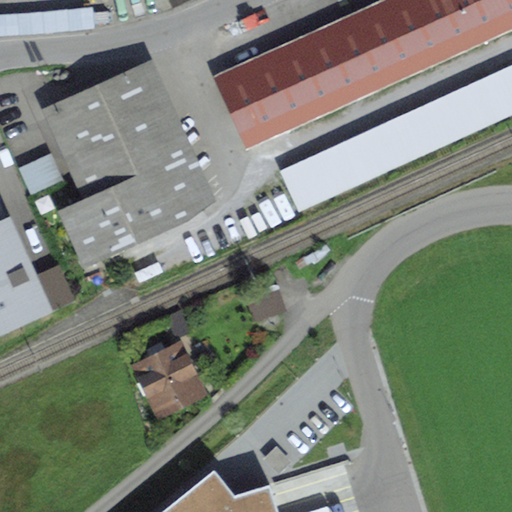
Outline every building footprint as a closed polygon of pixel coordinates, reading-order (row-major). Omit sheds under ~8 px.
[(93,0),(77,0),(0,18),(0,39),(97,17),(93,0)] [(511,19),(511,0),(398,0),(222,81),(249,140),(253,137),(511,19)] [(202,207),(142,74),(127,77),(59,108),(100,198),(67,213),(88,259),(202,207)] [(33,190),(65,177),(54,150),(22,164),(33,190)] [(0,333),(46,313),(0,211),(0,333)] [(278,305),(254,312),(261,338),(285,331),(278,305)] [(141,365),(163,408),(196,392),(175,348),(141,365)] [(188,495),(166,511),(278,511),(270,484),(197,507),(188,495)]
